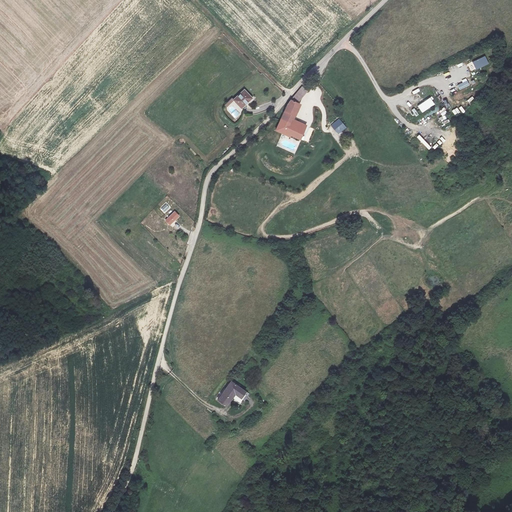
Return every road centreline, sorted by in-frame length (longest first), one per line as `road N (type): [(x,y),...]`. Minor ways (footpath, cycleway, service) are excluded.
road 1 (unclassified): [(384,0),(208,176),(136,454),(111,511)]
road 2 (track): [(290,95),(192,0)]
